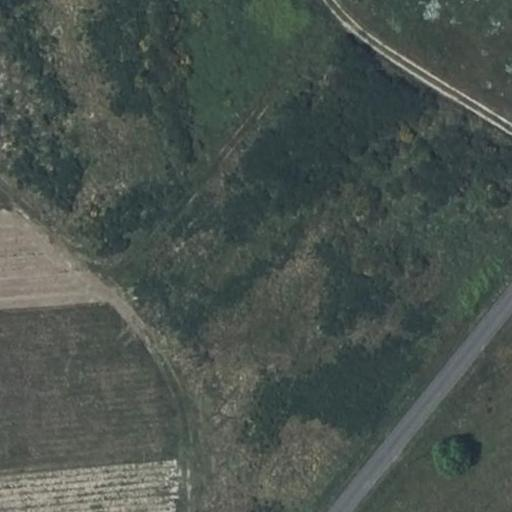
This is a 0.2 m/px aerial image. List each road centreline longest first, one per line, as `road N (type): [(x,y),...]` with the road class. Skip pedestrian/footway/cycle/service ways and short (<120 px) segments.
road 1 (unclassified): [(341,511),(511,303)]
road 2 (track): [(511,129),(359,33),(329,0)]
